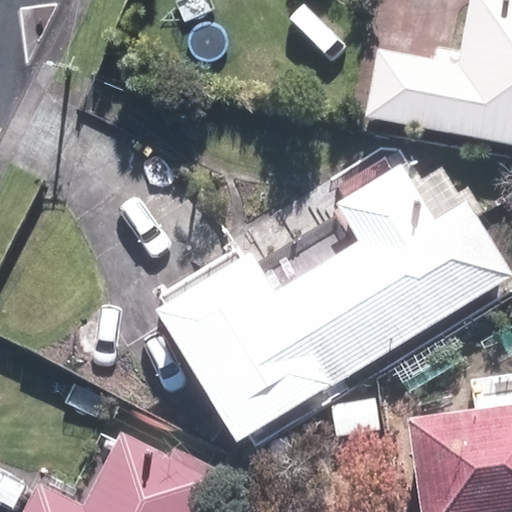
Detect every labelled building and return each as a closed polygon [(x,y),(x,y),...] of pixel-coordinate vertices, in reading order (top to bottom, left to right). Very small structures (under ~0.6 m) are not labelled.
[(374,59),(362,124),(511,151),(511,6),(479,0),(467,0),(454,74),(374,59)] [(150,322),(229,450),(507,281),(463,208),(430,228),(395,172),(331,211),(354,249),(266,302),(243,265),(150,322)] [(378,400),(323,405),(326,439),(381,434),(378,400)] [(511,511),(511,415),(405,431),(416,511),(511,511)] [(22,511),(194,511),(212,477),(172,457),(167,466),(115,439),(78,511),(34,489),(22,511)]
